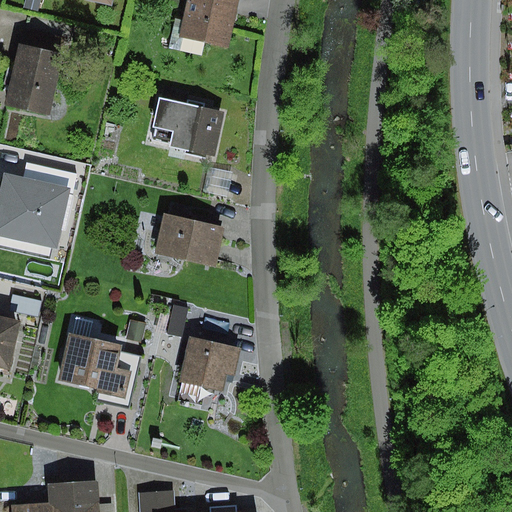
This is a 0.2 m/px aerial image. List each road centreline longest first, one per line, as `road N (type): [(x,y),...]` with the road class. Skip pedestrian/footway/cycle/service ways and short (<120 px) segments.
road 1 (residential): [(284,0),(264,201),(275,380),(301,511)]
road 2 (primary): [(472,0),(472,149),(511,325)]
